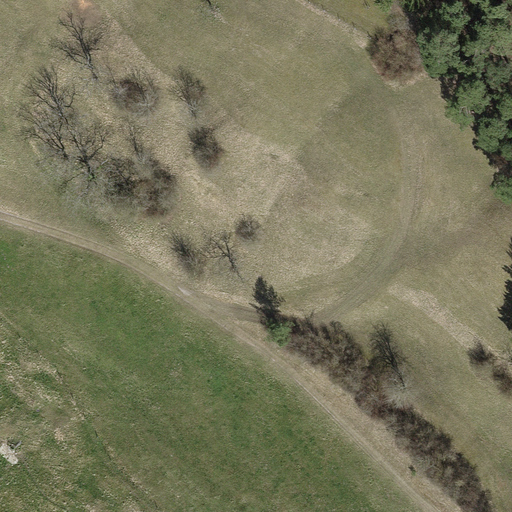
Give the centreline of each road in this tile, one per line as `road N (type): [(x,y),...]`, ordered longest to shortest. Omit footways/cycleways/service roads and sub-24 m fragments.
road 1 (track): [(0,214),(112,253),(178,290),(272,355),(434,511)]
road 2 (track): [(178,290),(300,323),(326,317),(359,291),(392,250),(410,196),(400,84)]
